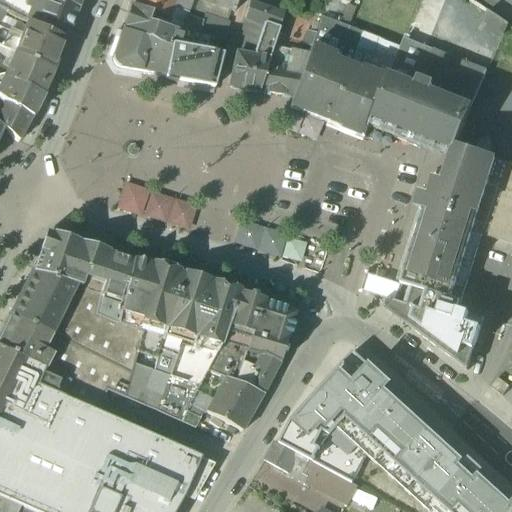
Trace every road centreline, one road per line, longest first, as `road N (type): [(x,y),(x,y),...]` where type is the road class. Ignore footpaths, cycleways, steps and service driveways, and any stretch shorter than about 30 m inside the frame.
road 1 (residential): [(341,329),(339,304),(327,294),(259,266),(32,202)]
road 2 (residential): [(341,329),(310,351),(212,511)]
road 3 (residential): [(32,202),(113,0)]
road 4 (residential): [(348,330),(379,342),(511,461)]
